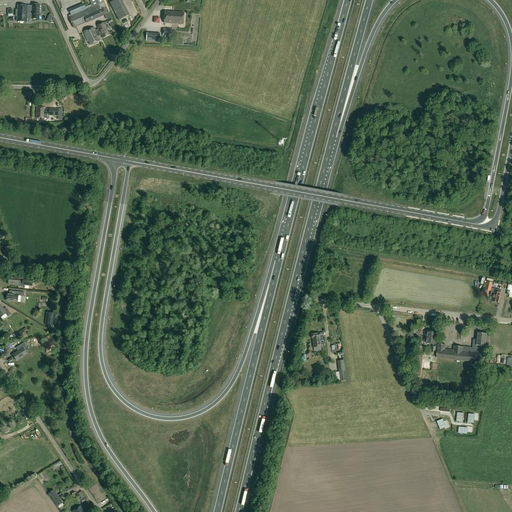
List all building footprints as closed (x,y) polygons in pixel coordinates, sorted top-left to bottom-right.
[(71,16),(68,17),(74,28),(86,23),(86,24),(105,15),(109,13),(103,0),(89,0),(91,4),(85,7),(84,4),(69,10),(71,16)] [(120,0),(114,0),(109,3),(119,21),(129,16),(120,0)] [(16,22),(27,22),(27,19),(32,19),(32,6),(17,5),(17,10),(15,10),(15,17),(17,17),(16,22)] [(32,6),(32,19),(39,19),(40,5),(32,5),(32,6)] [(164,23),(183,25),(184,13),(165,12),(164,23)] [(108,32),(108,33),(104,23),(97,26),(100,32),(99,33),(100,35),(101,35),(101,36),(102,39),(110,36),(108,32)] [(96,34),(93,28),(83,32),(87,41),(88,41),(90,45),(99,42),(97,37),(100,35),(99,33),(96,34)] [(146,40),(160,41),(160,34),(146,33),(146,40)] [(36,108),(36,118),(41,118),(41,120),(44,120),(44,118),(45,118),(45,114),(49,114),(49,116),(58,116),(59,108),(49,108),(49,109),(45,109),(45,108),(36,108)] [(32,286),(33,279),(23,278),(22,281),(19,280),(19,278),(9,277),(8,284),(18,285),(19,285),(22,288),(25,285),(32,286)] [(490,296),(492,296),(493,296),(492,301),(499,303),(501,293),(500,293),(501,291),(495,289),(492,289),(490,296)] [(14,295),(7,294),(7,301),(18,302),(18,296),(24,296),(24,292),(15,291),(14,295)] [(7,317),(11,314),(8,310),(5,311),(1,305),(0,305),(0,316),(1,317),(6,314),(7,317)] [(54,326),(56,314),(47,313),(45,325),(54,326)] [(22,337),(23,338),(28,338),(29,338),(24,332),(27,330),(26,327),(22,330),(23,330),(18,334),(20,338),(22,337)] [(425,336),(427,336),(426,339),(424,339),(424,343),(436,344),(437,333),(427,332),(427,333),(425,333),(425,336)] [(319,338),(320,338),(319,333),(311,334),(312,339),(312,338),(313,348),(320,347),(319,338)] [(445,350),(445,345),(438,344),(436,358),(483,363),(484,354),(487,334),(478,333),(477,340),(473,340),(473,348),(454,346),(453,350),(445,350)] [(13,355),(17,361),(27,354),(26,353),(29,351),(27,348),(24,343),(19,346),(21,349),(13,355)] [(421,377),(423,356),(415,355),(413,376),(421,377)] [(346,380),(343,360),(337,361),(340,381),(346,380)] [(443,418),(437,421),(440,429),(446,427),(443,418)] [(60,461),(51,467),(54,470),(59,467),(62,470),(65,469),(60,461)] [(63,503),(54,490),(48,494),(57,507),(63,503)]
